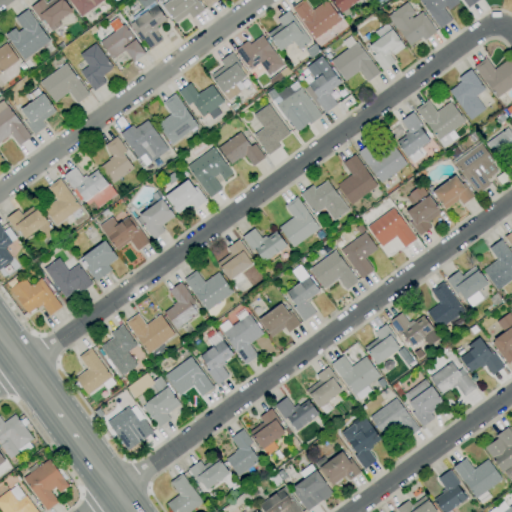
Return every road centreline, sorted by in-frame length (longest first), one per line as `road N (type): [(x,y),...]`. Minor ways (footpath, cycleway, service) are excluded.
road 1 (residential): [(0,381),(500,19),(511,35)]
road 2 (residential): [(511,199),(88,511)]
road 3 (residential): [(0,194),(261,0)]
road 4 (secondary): [(0,329),(132,511)]
road 5 (residential): [(352,511),(511,394)]
